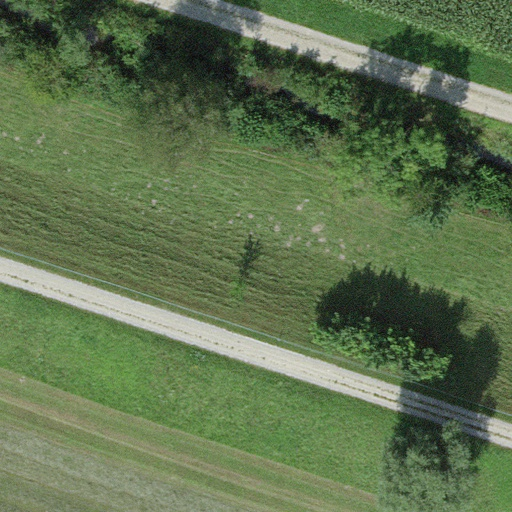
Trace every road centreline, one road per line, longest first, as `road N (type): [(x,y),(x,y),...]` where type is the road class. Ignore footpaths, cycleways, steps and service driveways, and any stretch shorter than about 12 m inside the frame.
road 1 (track): [(0,270),(511,439)]
road 2 (track): [(149,0),(511,116)]
